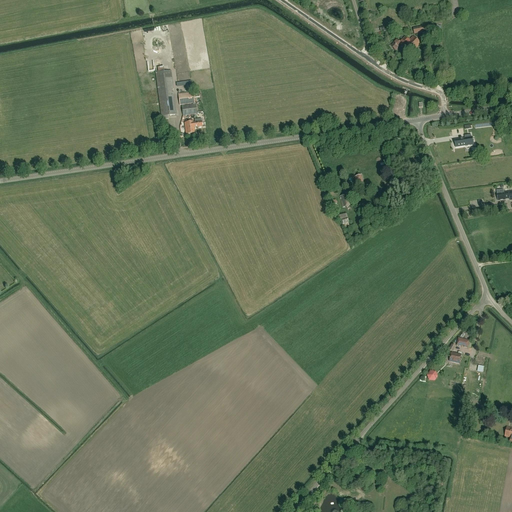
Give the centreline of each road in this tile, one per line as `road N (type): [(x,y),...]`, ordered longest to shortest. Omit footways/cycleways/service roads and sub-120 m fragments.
road 1 (tertiary): [(0,181),(418,119)]
road 2 (unclassified): [(292,511),(481,304)]
road 3 (unclassified): [(443,115),(439,93),(392,76),(280,0)]
road 4 (unclassified): [(488,296),(418,119)]
